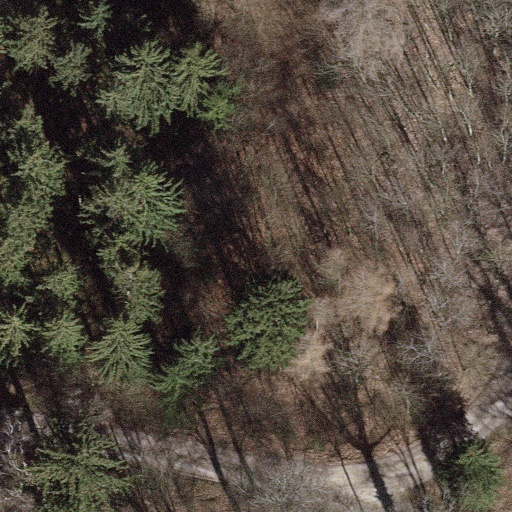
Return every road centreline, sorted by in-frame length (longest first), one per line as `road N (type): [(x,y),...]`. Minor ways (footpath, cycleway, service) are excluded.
road 1 (track): [(0,432),(345,480),(392,511)]
road 2 (track): [(345,480),(511,396)]
